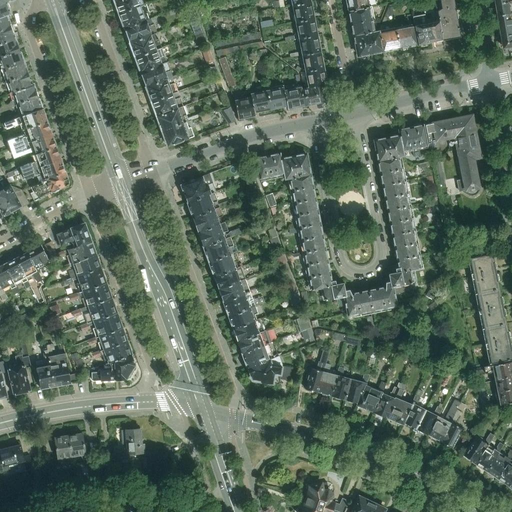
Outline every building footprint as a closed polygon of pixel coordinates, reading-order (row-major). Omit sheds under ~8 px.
[(6,2),(10,0),(0,0),(0,17),(9,14),(7,9),(8,8),(6,2)] [(114,0),(119,13),(143,4),(141,0),(114,0)] [(347,0),(349,11),(367,8),(365,0),(347,0)] [(457,18),(454,0),(440,0),(442,8),(438,11),(440,21),(457,18)] [(511,0),(493,0),(502,45),(505,47),(511,45),(511,0)] [(313,18),(310,2),(292,5),(296,21),(313,18)] [(125,28),(126,27),(146,20),(149,19),(146,13),(149,12),(146,3),(143,4),(119,13),(125,28)] [(418,45),(430,43),(427,24),(418,25),(418,22),(419,21),(416,5),(411,6),(418,45)] [(369,7),(367,8),(349,11),(354,36),(371,32),(374,32),(372,21),(374,20),(373,14),(370,14),(369,7)] [(0,44),(15,39),(8,18),(10,16),(9,14),(0,17),(0,44)] [(430,43),(443,40),(440,21),(431,23),(430,19),(431,19),(430,14),(425,15),(427,24),(430,43)] [(316,34),(313,18),(296,21),(299,38),(316,34)] [(457,18),(440,21),(443,40),(460,37),(457,18)] [(126,27),(131,42),(154,33),(157,32),(154,24),(148,26),(146,20),(126,27)] [(412,27),(396,30),(399,47),(416,44),(412,27)] [(379,33),(380,38),(383,51),(399,47),(396,30),(379,33)] [(202,32),(194,35),(196,41),(202,38),(204,44),(206,43),(202,32)] [(373,39),(371,32),(354,36),(358,55),(383,51),(380,38),(373,39)] [(130,42),(135,57),(162,47),(159,39),(156,40),(154,33),(131,42),(130,42)] [(320,51),(316,34),(299,38),(302,54),(320,51)] [(24,62),(15,39),(0,44),(0,58),(4,69),(24,62)] [(141,72),(142,71),(161,64),(159,58),(165,56),(162,47),(135,57),(141,72)] [(323,67),(320,51),(302,54),(306,71),(323,67)] [(24,62),(4,69),(8,80),(5,81),(8,87),(10,86),(12,92),(14,92),(33,86),(24,62)] [(142,71),(147,86),(167,78),(165,72),(170,70),(167,62),(161,64),(142,71)] [(235,86),(228,66),(221,69),(228,88),(235,86)] [(326,84),(323,67),(306,71),(309,87),(322,85),(326,84)] [(167,78),(147,86),(146,86),(152,101),(178,91),(175,83),(173,84),(172,80),(179,78),(178,75),(167,78)] [(0,123),(3,122),(22,115),(42,108),(33,85),(33,86),(14,92),(16,98),(14,99),(10,101),(9,105),(0,108),(0,123)] [(304,105),(321,101),(322,102),(323,102),(324,102),(325,102),(326,101),(326,100),(326,99),(326,98),(326,97),(325,96),(324,96),(322,85),(309,87),(310,90),(301,92),(304,105)] [(270,108),(287,105),(284,90),(283,87),(267,91),(270,108)] [(304,105),(301,92),(300,87),(284,90),(287,105),(288,108),(304,105)] [(152,101),(157,116),(183,106),(180,97),(174,99),(174,97),(188,92),(187,88),(178,91),(152,101)] [(254,112),(270,108),(267,91),(251,94),(251,97),(254,112)] [(255,115),(254,112),(251,97),(235,100),(239,118),(255,115)] [(229,123),(234,121),(236,121),(230,105),(219,110),(229,123)] [(183,106),(157,116),(162,131),(186,122),(200,116),(199,113),(185,119),(184,116),(186,115),(183,106)] [(20,124),(22,131),(47,122),(42,108),(22,115),(3,122),(6,129),(20,124)] [(471,116),(425,125),(429,142),(455,137),(463,180),(457,181),(459,191),(465,190),(465,191),(465,192),(466,192),(466,193),(467,193),(467,194),(468,194),(468,195),(469,195),(470,195),(471,195),(472,195),(473,195),(474,195),(475,195),(475,194),(476,194),(476,193),(477,193),(477,192),(478,192),(478,191),(478,190),(478,189),(478,188),(478,187),(473,158),(479,157),(471,116)] [(10,141),(13,149),(52,135),(47,122),(22,131),(24,136),(10,141)] [(168,146),(195,136),(191,127),(189,128),(186,122),(162,131),(168,146)] [(423,125),(398,130),(398,135),(402,151),(408,149),(409,152),(412,151),(413,156),(419,155),(418,149),(416,150),(416,148),(427,145),(423,125)] [(56,147),(52,135),(13,149),(15,154),(29,149),(32,156),(56,147)] [(389,137),(373,140),(375,150),(376,156),(402,151),(398,135),(389,137)] [(20,167),(22,174),(61,160),(56,147),(32,156),(34,162),(20,167)] [(402,151),(376,156),(396,252),(416,248),(419,248),(417,241),(415,242),(412,223),(414,223),(412,216),(410,217),(407,198),(409,198),(408,191),(406,192),(402,173),(404,173),(403,167),(401,167),(399,156),(404,155),(402,151)] [(280,154),(256,158),(259,175),(260,178),(284,173),(283,171),(290,169),(308,166),(306,153),(281,158),(280,154)] [(38,174),(41,180),(65,171),(61,160),(22,174),(24,179),(38,174)] [(440,162),(434,163),(438,185),(444,184),(440,162)] [(290,169),(283,171),(284,173),(285,179),(289,178),(292,189),(289,189),(291,196),(293,195),(297,213),(294,214),(296,220),(298,220),(302,238),(299,238),(300,245),(303,245),(306,263),(304,263),(305,270),(307,269),(311,288),(323,286),(336,284),(335,279),(331,280),(308,166),(290,169)] [(41,180),(41,183),(46,195),(67,184),(68,180),(65,171),(41,180)] [(212,183),(209,173),(203,176),(206,185),(212,183)] [(188,201),(214,191),(216,190),(213,182),(212,183),(206,185),(203,176),(182,183),(188,201)] [(432,176),(425,177),(426,186),(433,184),(432,176)] [(10,183),(6,185),(2,178),(0,178),(0,184),(2,188),(0,188),(0,207),(3,215),(22,205),(14,192),(10,183)] [(33,201),(46,195),(41,183),(29,187),(32,193),(29,194),(33,201)] [(28,204),(21,190),(14,192),(22,205),(22,207),(28,204)] [(188,201),(194,215),(217,207),(215,201),(218,200),(214,191),(188,201)] [(272,194),(266,196),(270,207),(276,205),(272,194)] [(194,215),(199,230),(222,222),(220,216),(223,215),(220,206),(217,207),(194,215)] [(199,230),(204,245),(227,237),(225,231),(228,230),(225,221),(222,222),(199,230)] [(72,242),(74,247),(91,241),(84,223),(70,228),(70,229),(57,234),(61,246),(72,242)] [(243,232),(241,227),(230,231),(232,236),(243,232)] [(274,228),(268,230),(271,239),(277,237),(274,228)] [(204,245),(210,260),(233,251),(231,246),(234,245),(230,236),(227,237),(204,245)] [(271,239),(270,239),(273,249),(280,247),(277,237),(271,239)] [(50,256),(57,253),(51,241),(43,245),(50,256)] [(69,252),(73,262),(95,254),(91,241),(74,247),(57,253),(58,257),(65,255),(65,253),(69,252)] [(41,245),(27,252),(30,256),(35,268),(44,263),(48,272),(49,271),(51,267),(49,261),(41,245)] [(386,282),(385,288),(394,286),(395,294),(404,292),(402,284),(412,282),(409,270),(420,268),(416,248),(396,252),(399,267),(394,268),(396,272),(388,274),(390,281),(386,282)] [(210,260),(215,275),(238,266),(236,261),(239,260),(236,250),(233,251),(210,260)] [(286,264),(282,251),(273,254),(278,267),(286,264)] [(27,252),(16,258),(25,276),(32,273),(37,282),(41,280),(35,268),(30,256),(27,252)] [(469,258),(477,293),(499,288),(492,253),(469,258)] [(72,277),(78,276),(100,268),(95,254),(73,262),(62,266),(63,271),(70,268),(70,267),(74,265),(75,269),(69,271),(72,277),(64,280),(66,285),(74,282),(72,277)] [(30,285),(25,276),(16,258),(4,264),(13,282),(20,279),(25,288),(30,285)] [(18,291),(13,282),(4,264),(0,265),(0,283),(2,288),(9,285),(13,294),(18,291)] [(215,275),(220,287),(243,279),(241,274),(244,273),(241,265),(238,266),(215,275)] [(78,276),(83,290),(106,282),(100,268),(78,276)] [(220,287),(224,299),(247,291),(246,287),(249,286),(246,278),(243,279),(220,287)] [(88,305),(111,297),(106,282),(83,290),(83,291),(70,296),(71,301),(80,298),(79,296),(85,294),(88,305)] [(336,284),(323,286),(325,299),(343,295),(347,313),(354,312),(354,314),(371,311),(367,291),(352,294),(349,289),(345,290),(343,283),(336,284)] [(370,291),(367,291),(371,311),(374,310),(391,307),(390,305),(397,304),(395,294),(394,286),(385,288),(370,291)] [(431,287),(425,296),(431,299),(436,291),(431,287)] [(477,293),(484,328),(506,323),(499,288),(477,293)] [(224,299),(230,314),(253,306),(251,300),(253,299),(250,290),(247,291),(224,299)] [(88,323),(94,321),(117,313),(111,297),(88,305),(89,306),(72,312),(73,318),(82,315),(81,312),(90,309),(91,311),(84,313),(88,323),(80,325),(82,330),(90,327),(88,323)] [(434,302),(427,307),(430,311),(437,306),(434,302)] [(54,315),(61,313),(58,304),(51,307),(54,315)] [(16,305),(8,309),(13,317),(20,313),(16,305)] [(44,305),(38,308),(40,313),(47,309),(44,305)] [(230,314),(234,327),(257,318),(255,314),(258,313),(256,305),(253,306),(230,314)] [(20,324),(30,319),(27,313),(19,317),(20,324)] [(94,321),(99,335),(122,328),(117,313),(94,321)] [(20,324),(19,317),(14,320),(22,351),(21,351),(22,354),(23,357),(28,355),(20,324)] [(234,327),(239,339),(262,331),(260,326),(263,325),(260,317),(257,318),(234,327)] [(297,320),(296,320),(300,332),(301,332),(305,330),(310,328),(306,317),(297,320)] [(491,363),(511,358),(511,353),(506,323),(484,328),(491,363)] [(383,348),(388,339),(388,338),(388,336),(388,335),(388,334),(388,333),(387,331),(387,330),(386,329),(385,328),(384,327),(383,327),(382,326),(381,326),(380,326),(378,325),(377,325),(376,326),(375,326),(374,327),(372,327),(371,328),(371,329),(367,336),(367,337),(366,338),(366,339),(366,340),(366,342),(366,343),(367,344),(367,345),(368,346),(369,347),(369,348),(370,349),(372,350),(373,350),(374,350),(375,351),(376,351),(378,351),(379,350),(380,350),(381,350),(382,349),(383,348)] [(100,338),(104,349),(127,341),(122,328),(99,335),(88,340),(89,344),(96,341),(96,339),(100,338)] [(310,328),(305,330),(308,338),(310,342),(314,341),(310,328)] [(239,339),(243,352),(266,343),(265,339),(267,338),(265,330),(262,331),(239,339)] [(109,362),(112,360),(131,354),(127,341),(104,349),(93,353),(94,357),(101,354),(101,353),(105,351),(109,362)] [(243,352),(248,366),(272,358),(270,352),(273,351),(269,342),(266,343),(243,352)] [(47,344),(47,347),(54,385),(78,381),(76,372),(69,374),(66,353),(53,355),(52,351),(55,350),(53,343),(47,344)] [(54,385),(47,347),(45,348),(46,352),(44,352),(45,359),(47,359),(47,362),(36,363),(40,388),(54,385)] [(311,368),(305,389),(318,392),(326,363),(327,356),(329,352),(323,350),(320,361),(319,361),(317,369),(311,368)] [(80,359),(78,352),(70,355),(71,362),(80,359)] [(15,355),(16,359),(6,362),(8,369),(8,371),(13,393),(30,389),(25,367),(31,366),(28,355),(23,357),(22,354),(15,355)] [(112,360),(115,366),(128,378),(135,365),(131,354),(112,360)] [(279,355),(272,358),(248,366),(253,379),(279,383),(279,380),(282,366),(282,363),(279,355)] [(455,359),(451,365),(458,369),(461,363),(455,359)] [(511,360),(475,368),(476,375),(491,372),(492,371),(492,370),(495,369),(497,378),(496,378),(494,381),(499,404),(511,401),(511,360)] [(331,364),(326,363),(318,392),(331,396),(337,375),(327,372),(327,370),(329,370),(331,364)] [(94,380),(128,378),(115,366),(113,366),(111,368),(99,368),(99,366),(91,368),(89,369),(90,372),(92,372),(92,378),(94,380)] [(282,366),(279,380),(290,381),(292,367),(282,366)] [(339,367),(337,375),(331,396),(344,399),(350,378),(340,376),(341,373),(342,374),(344,368),(339,367)] [(364,382),(350,378),(344,399),(358,403),(366,384),(370,375),(365,374),(363,379),(364,380),(364,382)] [(380,391),(366,384),(358,403),(358,405),(374,412),(382,393),(386,383),(381,382),(379,387),(381,388),(380,391)] [(483,383),(477,384),(481,407),(483,408),(487,407),(483,383)] [(395,397),(399,389),(394,387),(391,394),(394,395),(393,397),(382,393),(374,412),(387,417),(395,397)] [(404,422),(410,403),(398,399),(399,396),(401,397),(404,391),(399,389),(395,397),(387,417),(403,425),(404,422)] [(404,422),(416,428),(425,409),(413,403),(414,401),(416,402),(421,392),(417,390),(414,395),(410,403),(404,422)] [(428,435),(440,441),(454,415),(460,403),(456,400),(447,418),(448,419),(448,421),(438,416),(428,435)] [(454,415),(440,441),(453,447),(462,428),(453,424),(455,420),(457,421),(465,404),(461,402),(460,403),(454,415)] [(416,428),(428,435),(438,416),(442,408),(437,406),(434,411),(436,412),(435,414),(425,409),(416,428)] [(140,429),(126,429),(127,446),(113,446),(114,459),(128,459),(128,454),(144,453),(144,443),(141,444),(140,429)] [(82,433),(68,435),(71,454),(79,453),(82,459),(88,458),(87,452),(85,452),(82,433)] [(465,455),(476,462),(488,444),(494,435),(490,433),(486,438),(487,441),(486,443),(477,437),(465,455)] [(71,457),(71,454),(68,435),(54,437),(57,457),(66,455),(66,458),(71,457)] [(476,462),(487,470),(499,451),(503,445),(499,443),(497,446),(497,448),(496,450),(488,444),(476,462)] [(29,454),(23,456),(20,445),(0,450),(0,452),(3,465),(23,460),(25,469),(32,467),(29,454)] [(498,477),(509,459),(511,454),(511,450),(510,449),(507,453),(508,456),(507,457),(499,451),(487,470),(498,477)] [(509,484),(511,479),(511,460),(509,459),(498,477),(509,484)] [(114,482),(114,481),(113,461),(104,461),(105,482),(114,482)] [(102,483),(99,463),(90,464),(92,485),(102,483)] [(62,493),(58,473),(50,474),(53,494),(62,493)] [(340,511),(344,511),(346,508),(349,502),(342,499),(340,505),(330,501),(332,495),(328,490),(323,491),(322,490),(321,483),(321,482),(309,485),(309,484),(308,485),(309,486),(305,500),(340,511)] [(367,511),(373,501),(365,498),(364,499),(359,496),(353,511),(346,508),(344,511),(367,511)] [(340,511),(305,500),(300,511),(340,511)] [(383,511),(385,509),(380,506),(380,505),(373,501),(367,511),(383,511)]
